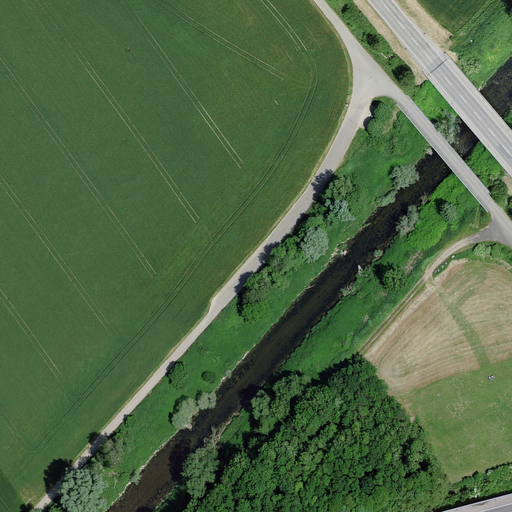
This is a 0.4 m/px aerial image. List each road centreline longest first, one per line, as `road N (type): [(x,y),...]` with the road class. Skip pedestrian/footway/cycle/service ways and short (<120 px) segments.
road 1 (track): [(35,511),(303,203),(376,75)]
road 2 (track): [(508,226),(447,252),(332,365),(218,511)]
road 3 (tertiary): [(379,0),(511,156)]
road 4 (track): [(376,75),(508,226)]
